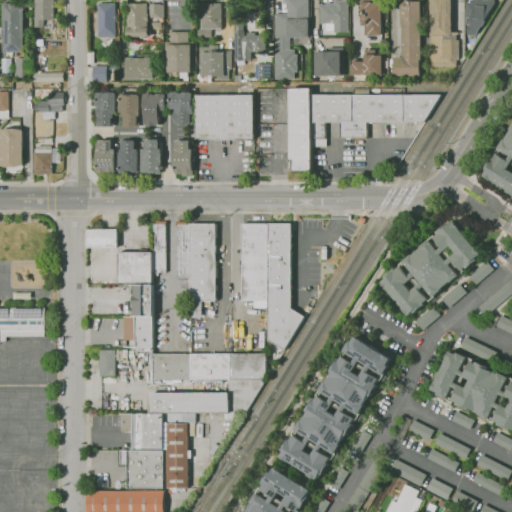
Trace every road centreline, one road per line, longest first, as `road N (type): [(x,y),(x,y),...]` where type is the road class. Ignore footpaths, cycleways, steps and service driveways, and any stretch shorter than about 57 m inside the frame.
road 1 (residential): [(0,197),(369,194),(434,185)]
road 2 (residential): [(76,198),(70,511)]
road 3 (residential): [(79,0),(76,198)]
road 4 (residential): [(511,73),(434,185)]
